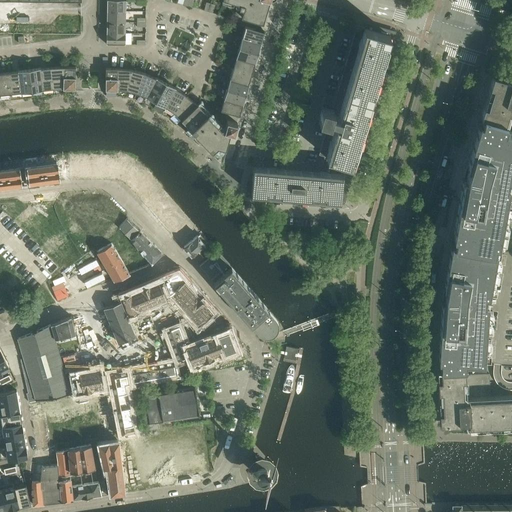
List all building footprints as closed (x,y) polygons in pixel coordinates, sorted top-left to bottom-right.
[(107,11),(126,11),(126,1),(125,0),(106,0),(107,1),(107,11)] [(222,0),(222,2),(233,6),(234,3),(240,4),(239,9),(243,10),(241,17),(263,23),(269,2),(270,2),(270,1),(271,1),(272,1),(273,1),(274,1),(275,0),(222,0)] [(107,22),(125,22),(126,11),(107,11),(107,22)] [(18,12),(8,12),(7,34),(18,34),(18,12)] [(29,12),(18,12),(18,34),(29,34),(29,12)] [(40,12),(29,12),(29,34),(40,34),(40,12)] [(50,12),(40,12),(40,34),(50,34),(50,12)] [(60,12),(50,12),(50,34),(60,34),(60,33),(60,12)] [(71,12),(60,12),(60,33),(70,33),(71,12)] [(81,13),(71,12),(70,33),(81,33),(81,13)] [(106,33),(125,33),(125,32),(125,22),(107,22),(106,32),(106,33)] [(369,29),(365,27),(357,25),(333,105),(323,102),(318,119),(329,122),(319,154),(325,156),(322,165),(319,174),(253,169),(252,180),(252,181),(251,181),(250,192),(251,193),(341,200),(343,176),(337,176),(341,162),(352,165),(390,34),(369,28),(369,29)] [(242,37),(261,43),(261,42),(264,32),(245,26),(242,36),(242,37)] [(125,33),(106,33),(106,43),(106,44),(125,44),(125,43),(125,34),(125,33)] [(239,47),(258,53),(260,43),(261,43),(242,37),(242,38),(239,47)] [(236,58),(255,63),(258,53),(239,47),(236,57),(236,58)] [(255,63),(236,58),(233,68),(251,74),(254,64),(255,64),(255,63)] [(63,88),(64,66),(51,67),(53,88),(63,88)] [(63,88),(75,88),(76,67),(64,66),(63,88)] [(42,89),(43,89),(53,88),(51,67),(41,68),(40,68),(42,89)] [(29,69),(32,91),(43,90),(43,89),(42,89),(40,68),(41,68),(29,69)] [(117,89),(117,68),(106,68),(105,89),(117,89)] [(130,69),(117,68),(117,89),(127,90),(130,69)] [(230,78),(249,84),(249,83),(251,74),(233,68),(230,78)] [(18,70),(18,71),(21,92),(20,92),(20,93),(32,91),(29,69),(18,70)] [(127,90),(137,92),(144,72),(130,69),(127,90)] [(18,71),(8,72),(10,93),(20,92),(21,92),(18,71)] [(8,72),(0,73),(0,94),(10,93),(8,72)] [(144,72),(137,92),(145,96),(146,97),(156,78),(155,78),(144,72)] [(445,303),(440,369),(440,370),(441,370),(443,413),(444,413),(444,416),(443,416),(443,421),(444,421),(444,423),(444,424),(459,423),(458,423),(458,421),(469,420),(469,427),(511,424),(511,397),(490,399),(489,373),(465,374),(465,369),(465,362),(481,363),(511,365),(511,82),(511,79),(496,75),(493,84),(484,116),(482,123),(469,168),(468,172),(467,177),(467,178),(467,179),(456,237),(455,245),(454,246),(447,288),(445,295),(445,301),(445,303)] [(146,97),(145,96),(145,97),(155,102),(166,82),(156,77),(155,78),(156,78),(146,97)] [(230,79),(227,89),(245,94),(248,85),(249,84),(230,78),(229,79),(230,79)] [(166,82),(155,102),(165,108),(166,107),(165,107),(175,88),(176,88),(166,82)] [(165,107),(166,107),(174,112),(187,95),(176,88),(175,88),(165,107)] [(224,99),(243,105),(243,104),(242,104),(245,94),(227,89),(224,98),(224,99)] [(174,112),(181,119),(182,119),(197,105),(197,104),(187,95),(174,112)] [(243,105),(224,99),(223,100),(224,100),(221,110),(239,115),(242,105),(243,105)] [(182,119),(181,119),(221,161),(230,132),(234,133),(237,123),(227,120),(224,130),(223,129),(198,103),(197,104),(197,105),(182,119)] [(58,163),(0,170),(0,188),(60,180),(59,175),(58,167),(58,163)] [(127,217),(119,226),(131,238),(140,230),(127,217)] [(140,230),(131,238),(152,263),(161,254),(161,251),(140,230)] [(184,247),(183,247),(191,256),(192,255),(205,244),(205,243),(198,235),(197,235),(184,247)] [(112,243),(96,251),(113,280),(129,273),(129,272),(112,243)] [(275,318),(231,266),(216,250),(213,253),(206,245),(193,257),(199,265),(199,266),(251,325),(258,333),(260,334),(262,336),(264,336),(266,337),(269,337),(271,336),(273,335),(275,333),(277,331),(278,329),(278,327),(278,324),(278,322),(277,320),(275,318)] [(176,273),(159,279),(165,295),(166,295),(170,293),(185,280),(180,273),(179,273),(178,273),(178,272),(177,272),(176,272),(176,273)] [(159,279),(150,283),(157,302),(167,298),(166,295),(165,295),(159,279)] [(185,280),(170,293),(177,301),(192,288),(185,280)] [(150,283),(140,287),(148,306),(157,302),(150,283)] [(140,287),(130,291),(138,310),(148,306),(140,287)] [(192,288),(177,301),(184,309),(199,296),(192,288)] [(130,291),(120,296),(128,315),(138,310),(130,291)] [(199,296),(184,309),(191,317),(206,304),(199,296)] [(121,302),(104,308),(119,342),(136,335),(121,302)] [(206,304),(191,317),(197,325),(213,311),(206,304)] [(92,307),(82,311),(90,330),(100,326),(92,307)] [(82,311),(72,316),(80,334),(90,330),(82,311)] [(71,316),(51,324),(55,338),(75,334),(71,316)] [(29,333),(18,338),(18,339),(20,345),(24,358),(21,359),(28,393),(26,393),(29,402),(44,399),(45,399),(71,393),(55,338),(51,324),(29,333)] [(168,330),(167,330),(173,345),(184,341),(181,331),(179,326),(172,328),(168,330)] [(229,330),(218,334),(225,353),(236,349),(229,330)] [(218,334),(207,338),(214,357),(225,353),(218,334)] [(207,338),(197,342),(204,361),(214,357),(207,338)] [(173,345),(172,345),(178,360),(190,355),(186,346),(187,346),(185,340),(184,341),(173,345)] [(187,346),(186,346),(190,355),(190,356),(189,356),(193,365),(204,361),(197,342),(187,346)] [(108,345),(103,347),(104,350),(106,354),(111,352),(108,345)] [(286,346),(284,358),(296,360),(298,348),(286,346)] [(1,348),(0,348),(0,367),(1,371),(10,367),(1,348)] [(175,360),(159,363),(161,376),(177,373),(175,360)] [(159,363),(143,366),(145,379),(161,376),(159,363)] [(143,366),(127,369),(129,382),(145,379),(143,366)] [(99,369),(89,370),(92,390),(102,389),(99,369)] [(127,369),(110,372),(113,385),(125,383),(129,382),(127,369)] [(89,370),(79,372),(82,392),(92,390),(89,370)] [(79,372),(69,374),(72,394),(82,392),(79,372)] [(113,385),(112,385),(116,402),(129,399),(125,383),(113,385)] [(147,423),(137,424),(138,430),(148,429),(159,427),(158,421),(199,414),(197,402),(197,398),(195,385),(144,393),(148,422),(147,423)] [(18,391),(0,393),(0,404),(19,402),(18,391)] [(129,399),(116,402),(119,418),(132,415),(129,399)] [(19,402),(0,404),(0,410),(1,416),(21,413),(19,402)] [(21,413),(1,416),(2,426),(23,423),(21,413)] [(132,415),(119,418),(122,434),(135,431),(132,415)] [(23,423),(2,426),(4,438),(24,435),(23,423)] [(144,431),(121,434),(129,491),(199,480),(191,426),(167,429),(172,457),(149,460),(144,431)] [(158,428),(152,429),(155,444),(161,443),(158,428)] [(24,435),(4,438),(6,449),(26,446),(24,435)] [(119,440),(98,444),(104,467),(105,472),(107,472),(110,494),(118,493),(123,492),(125,492),(119,440)] [(91,445),(68,449),(71,474),(72,474),(72,471),(95,467),(91,445)] [(26,446),(6,449),(8,460),(28,457),(26,446)] [(68,449),(56,451),(57,462),(58,464),(59,475),(61,501),(72,500),(73,500),(72,486),(70,474),(71,474),(68,449)] [(268,475),(268,474),(269,474),(269,473),(270,472),(270,471),(270,470),(270,469),(270,468),(270,467),(270,466),(269,465),(269,464),(268,463),(267,462),(267,461),(266,461),(265,460),(264,460),(263,460),(262,460),(261,460),(260,460),(259,460),(258,460),(257,461),(256,462),(255,462),(254,463),(254,464),(253,465),(253,466),(252,467),(252,468),(252,469),(252,470),(253,471),(253,472),(253,473),(254,474),(254,475),(255,475),(256,476),(257,477),(258,477),(259,477),(260,478),(261,478),(262,478),(263,478),(264,477),(265,477),(266,477),(267,476),(268,475)] [(42,466),(41,486),(41,487),(41,488),(43,503),(61,501),(59,475),(58,464),(42,466)] [(31,465),(30,474),(31,474),(33,474),(32,480),(32,491),(33,503),(33,505),(43,503),(41,488),(41,487),(41,486),(42,466),(31,465)] [(72,488),(74,500),(107,494),(104,481),(72,488)] [(26,484),(14,487),(19,506),(30,504),(26,484)] [(14,487),(3,489),(8,509),(19,506),(14,487)] [(511,511),(511,503),(452,504),(453,510),(452,510),(452,511),(511,511)]
